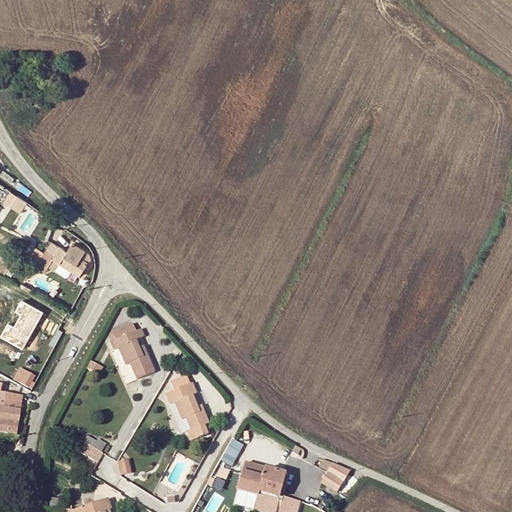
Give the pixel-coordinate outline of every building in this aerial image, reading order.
[(10,190),(3,201),(21,212),(28,202),(10,190)] [(67,251),(59,246),(53,256),(51,258),(52,259),(59,263),(79,276),(87,263),(80,258),(84,250),(72,243),(67,251)] [(44,272),(48,266),(52,259),(51,258),(53,256),(44,251),(35,266),(44,272)] [(52,259),(48,266),(55,270),(59,263),(52,259)] [(144,336),(141,329),(110,342),(113,350),(117,348),(125,365),(129,363),(136,379),(154,371),(145,350),(140,352),(138,348),(135,340),(144,336)] [(95,364),(90,361),(85,368),(91,372),(95,364)] [(27,388),(34,376),(26,372),(19,384),(27,388)] [(187,376),(171,383),(174,390),(190,384),(187,376)] [(174,390),(165,394),(170,405),(174,403),(181,420),(185,418),(190,430),(186,432),(189,440),(207,433),(204,425),(208,423),(203,409),(198,411),(196,407),(192,395),(196,394),(192,383),(190,384),(174,390)] [(0,432),(15,435),(19,411),(0,407),(0,432)] [(87,434),(78,452),(98,461),(107,443),(87,434)] [(222,461),(233,466),(243,443),(232,438),(222,461)] [(127,460),(119,462),(123,476),(131,474),(127,460)] [(278,498),(285,473),(243,462),(236,490),(257,496),(258,493),(278,498)] [(331,465),(320,482),(335,492),(348,472),(331,465)] [(277,502),(278,498),(258,493),(257,496),(256,501),(265,503),(266,499),(277,502)] [(111,510),(108,499),(71,511),(70,510),(68,511),(104,511),(105,511),(109,510),(111,510)]
